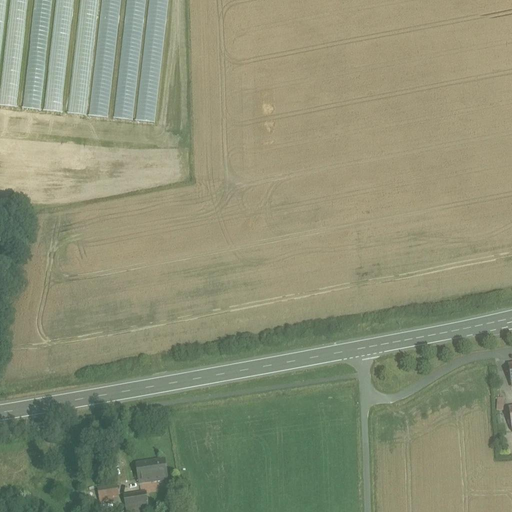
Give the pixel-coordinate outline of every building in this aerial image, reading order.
[(483,419),(466,420),(468,477),(473,477),(474,484),(477,484),(478,488),(486,488),(483,419)] [(462,430),(445,430),(446,484),(457,484),(463,483),(462,430)] [(441,502),(440,445),(424,446),(425,485),(431,484),(432,502),(441,502)] [(419,486),(418,459),(403,459),(404,488),(410,488),(410,491),(414,491),(414,486),(419,486)] [(165,462),(137,466),(139,485),(168,481),(165,462)] [(117,487),(97,490),(100,505),(113,503),(112,498),(118,497),(117,487)] [(146,494),(124,497),(126,509),(148,506),(146,494)]
